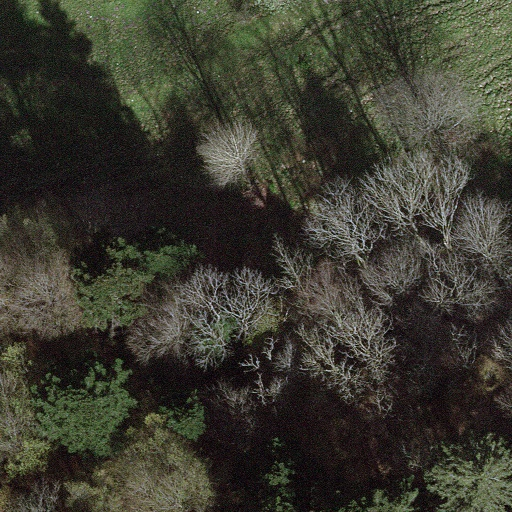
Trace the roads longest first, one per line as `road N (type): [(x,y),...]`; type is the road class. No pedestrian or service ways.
road 1 (track): [(369,0),(223,59),(113,122),(0,167)]
road 2 (track): [(233,511),(511,306)]
